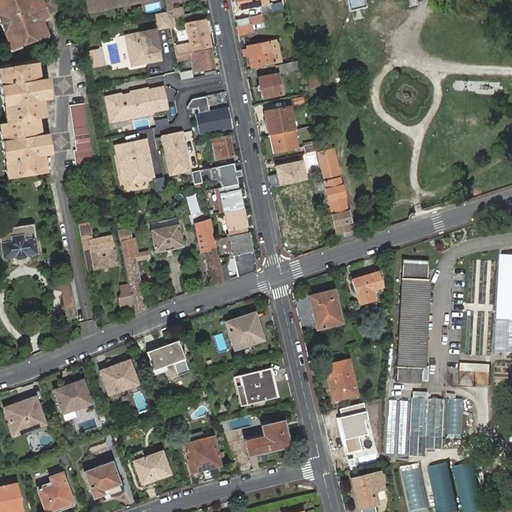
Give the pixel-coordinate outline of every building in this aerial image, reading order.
[(28,0),(0,0),(0,11),(1,14),(8,11),(11,20),(4,22),(15,51),(44,39),(37,22),(42,21),(44,20),(40,9),(31,12),(28,4),(30,3),(28,0)] [(38,0),(36,1),(40,9),(44,20),(48,18),(41,0),(38,0)] [(115,7),(116,0),(124,0),(128,5),(148,1),(148,0),(84,0),(88,13),(115,7)] [(164,0),(167,12),(168,19),(173,18),(184,16),(182,8),(173,10),(172,2),(180,0),(164,0)] [(235,0),(237,11),(259,6),(261,15),(286,10),(284,1),(262,6),(260,0),(235,0)] [(292,0),(302,45),(323,40),(314,0),(292,0)] [(344,0),(347,11),(363,8),(361,0),(344,0)] [(35,1),(30,3),(28,4),(31,12),(40,9),(36,1),(35,1)] [(0,26),(10,52),(15,51),(4,22),(1,14),(0,11),(0,26)] [(1,14),(4,22),(11,20),(8,11),(1,14)] [(170,27),(168,19),(167,12),(156,15),(159,30),(170,27)] [(237,29),(252,25),(263,23),(261,15),(247,18),(235,21),(237,29)] [(48,37),(42,21),(37,22),(44,39),(48,37)] [(175,46),(174,46),(176,57),(193,53),(192,50),(210,46),(206,29),(204,21),(186,24),(190,43),(179,46),(178,43),(175,43),(175,46)] [(252,25),(237,29),(238,37),(254,33),(252,25)] [(161,61),(155,30),(125,36),(131,67),(161,61)] [(269,43),(275,63),(280,62),(276,42),(269,43)] [(252,68),(275,63),(269,43),(247,47),(248,50),(249,55),(252,68)] [(99,47),(88,50),(93,67),(104,64),(99,47)] [(193,53),(176,57),(177,61),(194,58),(197,72),(214,68),(211,51),(193,55),(193,53)] [(277,75),(299,70),(298,62),(275,66),(277,75)] [(12,179),(43,176),(40,159),(45,158),(48,157),(46,146),(36,148),(35,138),(37,138),(35,121),(39,120),(41,120),(39,102),(44,102),(46,102),(44,90),(34,91),(33,82),(35,82),(33,65),(3,70),(5,87),(13,86),(15,95),(6,96),(11,125),(5,126),(4,126),(7,143),(14,143),(15,151),(8,152),(12,179)] [(306,73),(310,88),(332,83),(329,67),(306,73)] [(0,70),(0,87),(5,126),(11,125),(6,96),(5,87),(3,70),(0,70)] [(192,72),(180,75),(181,81),(193,79),(192,72)] [(300,74),(304,89),(310,88),(306,73),(300,74)] [(282,95),(277,75),(258,78),(260,85),(259,85),(258,86),(257,86),(257,87),(257,88),(257,89),(257,90),(257,91),(259,92),(260,92),(261,92),(262,99),(282,95)] [(40,82),(35,82),(33,82),(34,91),(44,90),(42,81),(40,82)] [(42,81),(44,90),(46,102),(50,101),(47,81),(42,81)] [(5,87),(6,96),(15,95),(13,86),(5,87)] [(162,87),(105,98),(110,122),(167,110),(162,87)] [(215,93),(215,103),(224,103),(224,93),(215,93)] [(307,103),(305,97),(291,100),(292,106),(307,103)] [(71,107),(78,152),(75,152),(78,167),(93,166),(84,105),(71,107)] [(269,136),(294,131),(290,107),(264,113),(269,136)] [(232,129),(228,108),(195,114),(199,135),(232,129)] [(0,130),(7,180),(12,179),(8,152),(7,143),(4,126),(0,126),(0,130)] [(298,149),(294,131),(269,136),(273,155),(298,149)] [(183,132),(160,136),(167,176),(190,172),(183,132)] [(42,137),(37,138),(35,138),(36,148),(46,146),(44,136),(42,137)] [(46,146),(48,157),(53,157),(49,136),(44,136),(46,146)] [(212,141),(217,160),(233,157),(228,138),(212,141)] [(146,139),(112,145),(121,187),(154,180),(146,139)] [(318,153),(334,149),(332,141),(316,145),(317,152),(318,153)] [(7,143),(8,152),(15,151),(14,143),(7,143)] [(317,152),(316,145),(316,144),(303,147),(305,154),(317,152)] [(337,243),(354,238),(334,149),(318,153),(319,161),(323,177),(337,243)] [(280,186),(306,180),(302,163),(278,168),(280,176),(278,176),(280,186)] [(213,168),(214,172),(218,171),(222,188),(238,185),(237,178),(235,171),(234,164),(213,168)] [(194,182),(201,182),(200,171),(192,172),(194,182)] [(222,188),(218,189),(218,192),(221,191),(221,193),(219,194),(223,213),(243,209),(238,185),(222,188)] [(281,195),(290,245),(320,240),(310,189),(281,195)] [(226,237),(248,233),(243,209),(223,213),(228,234),(226,234),(226,237)] [(149,224),(151,230),(178,225),(177,218),(149,224)] [(212,285),(222,282),(219,266),(218,259),(215,244),(214,240),(209,219),(194,222),(200,251),(207,250),(208,257),(206,258),(212,285)] [(78,226),(87,272),(118,266),(114,246),(90,251),(88,241),(90,240),(87,224),(78,226)] [(178,225),(151,230),(155,252),(183,246),(178,225)] [(15,260),(24,260),(24,257),(37,256),(33,227),(0,230),(0,247),(1,260),(13,258),(15,260)] [(120,243),(131,240),(129,230),(118,232),(120,243)] [(235,256),(253,252),(248,233),(226,237),(214,240),(215,244),(228,241),(228,240),(231,240),(235,256)] [(90,251),(114,246),(112,236),(90,240),(88,241),(90,251)] [(135,315),(146,310),(135,262),(150,259),(149,252),(134,255),(131,240),(120,243),(135,315)] [(234,258),(238,276),(246,274),(254,272),(256,268),(253,252),(235,256),(231,256),(232,259),(234,258)] [(511,352),(511,254),(500,254),(495,352),(511,352)] [(408,288),(425,289),(426,263),(400,261),(398,300),(407,301),(408,288)] [(222,282),(230,279),(226,265),(219,266),(222,282)] [(351,277),(358,300),(372,296),(369,287),(380,283),(375,270),(351,277)] [(65,308),(74,306),(70,288),(61,290),(65,308)] [(398,300),(396,349),(422,351),(425,289),(408,288),(407,301),(398,300)] [(340,321),(332,289),(308,295),(315,327),(340,321)] [(261,339),(252,313),(226,322),(235,348),(261,339)] [(151,368),(171,361),(176,373),(188,369),(177,339),(145,350),(151,368)] [(396,349),(394,376),(420,377),(422,351),(396,349)] [(107,390),(136,380),(127,357),(98,368),(107,390)] [(353,394),(349,374),(345,375),(342,361),(324,365),(332,398),(353,394)] [(461,363),(460,384),(474,385),(474,371),(490,371),(491,364),(461,363)] [(265,366),(259,367),(267,397),(273,395),(265,366)] [(267,397),(259,367),(237,372),(245,401),(245,403),(267,397)] [(245,401),(237,372),(232,374),(239,403),(245,401)] [(60,409),(89,398),(82,378),(53,388),(60,409)] [(24,424),(25,427),(43,420),(34,395),(16,401),(17,404),(4,408),(11,428),(24,424)] [(442,449),(444,399),(411,398),(408,456),(425,456),(425,448),(442,449)] [(462,434),(463,399),(447,399),(446,434),(462,434)] [(371,422),(369,413),(341,420),(349,454),(364,451),(361,439),(370,437),(367,423),(371,422)] [(285,443),(280,424),(278,417),(259,422),(260,430),(261,433),(242,438),(243,445),(245,454),(285,443)] [(12,432),(25,427),(24,424),(11,428),(12,432)] [(188,468),(217,462),(211,436),(182,442),(188,468)] [(138,477),(157,470),(159,474),(169,471),(161,448),(132,457),(138,477)] [(103,496),(120,490),(110,461),(83,470),(91,495),(101,492),(103,496)] [(474,511),(484,510),(474,462),(454,466),(464,511),(474,511)] [(424,511),(430,511),(420,463),(400,467),(409,511),(424,511)] [(453,511),(458,511),(447,463),(428,468),(437,511),(453,511)] [(350,476),(358,511),(372,511),(370,501),(372,499),(370,489),(381,486),(377,470),(350,476)] [(43,509),(69,500),(60,471),(47,475),(50,483),(36,487),(43,509)] [(0,483),(0,501),(1,509),(1,511),(20,511),(14,481),(5,482),(4,480),(1,481),(1,483),(0,483)] [(380,503),(387,502),(385,491),(378,492),(380,503)]
